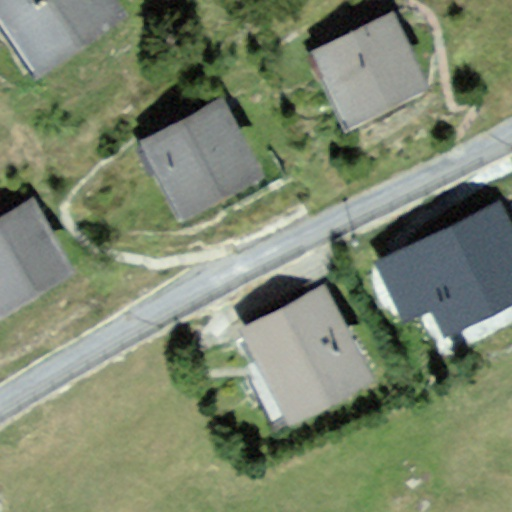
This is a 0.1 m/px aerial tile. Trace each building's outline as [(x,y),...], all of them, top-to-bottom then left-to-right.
[(116,0),(0,0),(0,23),(33,74),(126,14),(116,0)] [(393,13),(315,51),(352,126),(430,87),(393,13)] [(221,98),(139,142),(179,217),(261,174),(221,98)] [(30,199),(0,216),(0,316),(74,275),(30,199)] [(511,310),(511,241),(501,216),(395,262),(431,345),(511,310)] [(372,377),(322,285),(242,328),(292,421),(372,377)]
